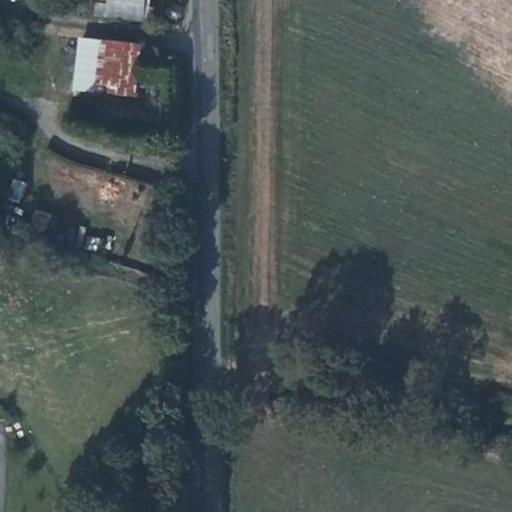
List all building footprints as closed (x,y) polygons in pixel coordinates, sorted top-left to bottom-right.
[(150,0),(112,0),(112,3),(110,17),(148,21),(150,0)] [(98,15),(110,17),(112,3),(100,2),(98,15)] [(171,19),(177,23),(184,24),(183,7),(174,5),(169,9),(168,15),(171,19)] [(74,86),(96,90),(103,39),(83,37),(75,85),(74,86)] [(103,39),(96,90),(137,97),(142,63),(144,43),(103,39)]
